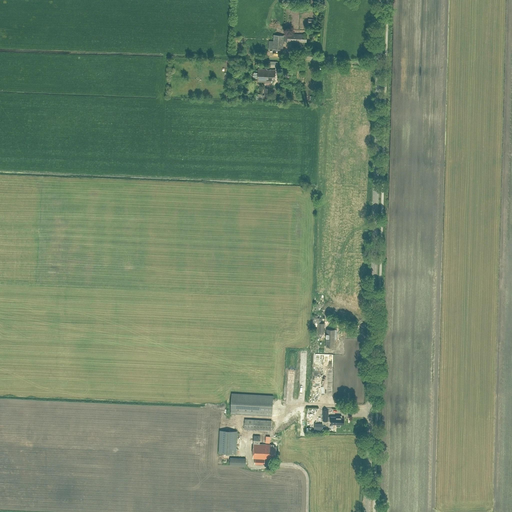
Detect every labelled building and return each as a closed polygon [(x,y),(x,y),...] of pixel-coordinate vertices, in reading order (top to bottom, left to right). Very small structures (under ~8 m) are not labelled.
[(276,35),(273,35),(273,41),(269,40),(268,49),(276,49),(283,49),(283,41),(290,41),(290,42),(294,42),(295,41),(306,42),(306,34),(288,33),(288,36),(276,35)] [(272,80),(275,80),(275,70),(266,70),(266,69),(258,69),(257,82),(272,82),(272,80)] [(335,338),(336,338),(337,330),(326,329),(325,346),(335,347),(335,338)] [(272,416),(273,395),(231,393),(230,413),(272,416)] [(335,416),(335,417),(331,416),(331,424),(335,424),(335,426),(336,426),(339,427),(340,426),(340,424),(344,424),(344,418),(341,418),(341,416),(335,416)] [(244,429),(271,430),(271,420),(244,419),(244,429)] [(219,453),(236,454),(237,431),(220,430),(219,453)] [(253,444),(254,444),(253,458),(255,458),(255,464),(264,464),(265,459),(271,459),(271,457),(276,457),(276,446),(273,446),(273,445),(260,444),(260,435),(254,435),(253,444)]
